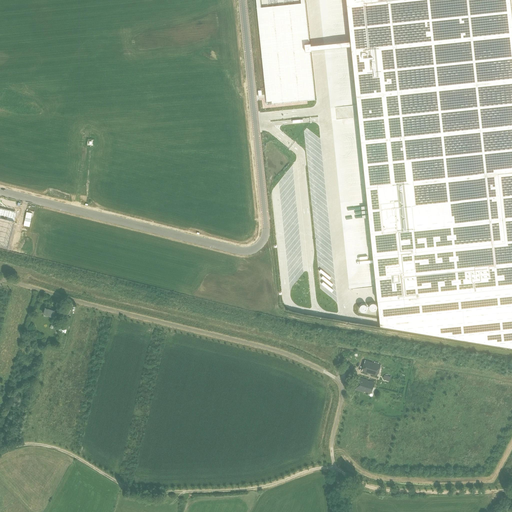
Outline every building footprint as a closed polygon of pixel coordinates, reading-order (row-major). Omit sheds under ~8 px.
[(119,0),(125,52),(175,47),(175,42),(199,40),(195,0),(119,0)] [(346,0),(377,301),(511,286),(511,19),(510,0),(346,0)] [(266,106),(315,101),(309,44),(305,4),(295,5),(268,8),(256,9),(265,95),(266,106)] [(16,182),(78,199),(92,149),(97,85),(0,77),(0,150),(2,144),(25,151),(16,182)] [(0,246),(8,248),(17,212),(0,207),(0,246)] [(128,237),(119,235),(114,255),(144,263),(150,241),(134,237),(133,240),(129,239),(129,238),(129,237),(128,237)] [(118,269),(116,275),(137,280),(138,274),(118,269)] [(511,286),(377,301),(380,328),(511,349),(511,286)] [(53,314),(54,310),(54,309),(51,309),(50,310),(45,308),(43,313),(52,316),(53,314)] [(58,330),(64,332),(65,329),(66,330),(70,318),(66,317),(62,316),(58,330)] [(398,348),(397,352),(374,348),(373,357),(417,365),(419,352),(398,348)] [(381,364),(378,364),(374,363),(365,360),(362,371),(378,376),(381,364)] [(360,377),(356,389),(364,392),(364,391),(371,393),(374,382),(370,381),(369,382),(368,381),(368,380),(360,377)]
